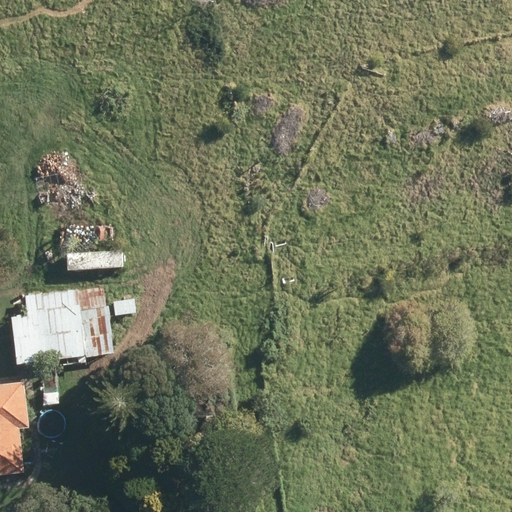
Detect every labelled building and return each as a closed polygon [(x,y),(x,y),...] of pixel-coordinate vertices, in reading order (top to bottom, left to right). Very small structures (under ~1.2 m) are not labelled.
[(219,127),(225,149),(255,141),(248,118),(219,127)] [(125,251),(69,250),(69,271),(125,272),(125,251)] [(113,288),(114,298),(135,296),(133,282),(123,284),(123,286),(113,288)] [(67,359),(68,365),(86,363),(85,357),(115,353),(107,288),(25,297),(28,317),(13,319),(18,365),(67,359)] [(114,302),(120,347),(140,339),(135,299),(114,302)] [(0,475),(23,473),(19,430),(28,429),(23,383),(0,385),(0,475)]
